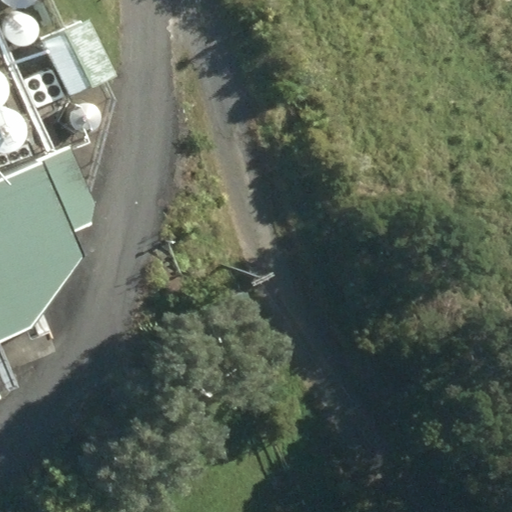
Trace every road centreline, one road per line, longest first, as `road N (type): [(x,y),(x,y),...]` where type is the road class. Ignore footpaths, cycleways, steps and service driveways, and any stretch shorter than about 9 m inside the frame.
road 1 (track): [(175,0),(211,102),(365,434),(429,511)]
road 2 (track): [(0,438),(46,408),(119,278),(142,86),(143,0)]
